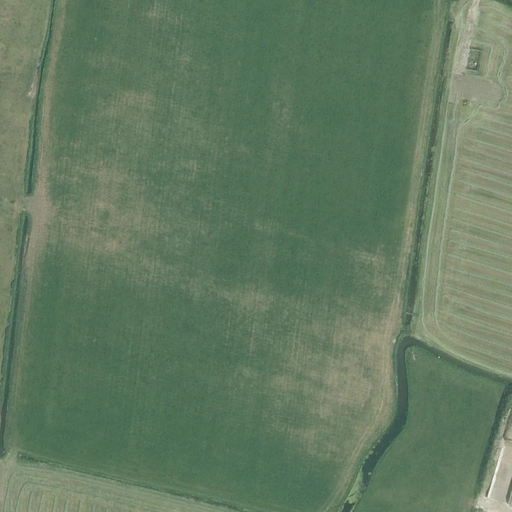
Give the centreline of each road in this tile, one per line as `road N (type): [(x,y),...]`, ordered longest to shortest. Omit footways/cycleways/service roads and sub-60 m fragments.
road 1 (track): [(11,469),(59,0)]
road 2 (track): [(390,333),(439,0)]
